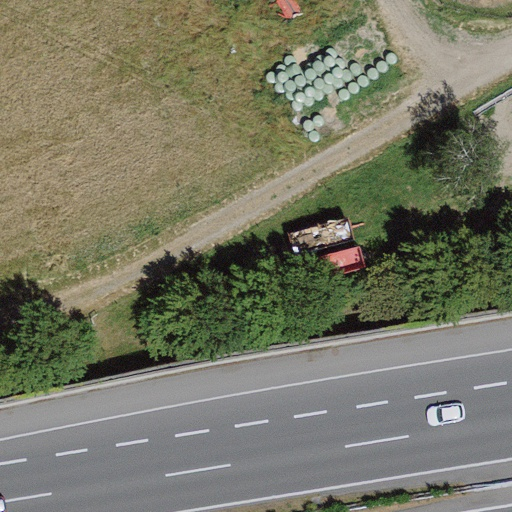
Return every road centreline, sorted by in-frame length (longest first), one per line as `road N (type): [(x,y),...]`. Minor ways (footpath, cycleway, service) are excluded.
road 1 (track): [(511,59),(93,287),(0,312)]
road 2 (motorway): [(511,420),(0,502)]
